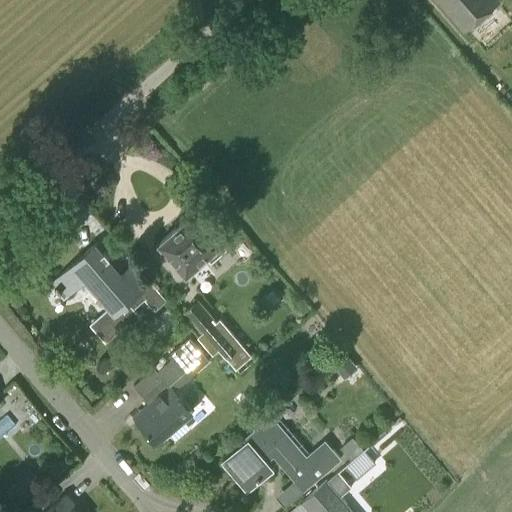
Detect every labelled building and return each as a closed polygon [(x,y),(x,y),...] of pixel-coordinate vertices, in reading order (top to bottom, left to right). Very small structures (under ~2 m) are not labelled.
[(508,15),(498,3),(500,1),(498,0),(435,0),(463,33),(473,24),(484,36),(482,38),(511,72),(511,15),(510,13),(508,15)] [(211,259),(226,246),(222,241),(223,241),(195,209),(158,241),(186,273),(207,255),(211,259)] [(152,308),(164,298),(133,262),(120,273),(95,243),(41,290),(44,294),(55,285),(64,296),(84,278),(109,307),(90,324),(105,342),(127,323),(130,326),(140,316),(133,308),(144,298),(152,308)] [(207,338),(221,326),(198,299),(183,311),(207,338)] [(174,389),(189,377),(208,360),(189,337),(168,355),(171,358),(170,359),(157,370),(154,367),(133,385),(151,405),(135,418),(155,441),(192,410),(180,395),(179,393),(179,394),(174,389)] [(339,372),(352,361),(342,349),(329,360),(339,372)] [(275,386),(269,383),(263,388),(264,395),(270,398),(276,393),(275,386)] [(250,399),(245,398),(238,406),(238,410),(242,414),(247,414),(253,407),(254,402),(250,399)] [(305,456),(266,411),(252,423),(257,428),(249,435),(251,438),(224,461),(247,488),(271,468),(264,460),(273,452),(287,467),(285,469),(303,490),(342,458),(325,439),(305,456)] [(363,449),(352,436),(340,447),(351,459),(363,449)] [(356,478),(376,462),(364,449),(345,466),(356,478)] [(18,506),(44,484),(30,468),(4,490),(18,506)] [(354,511),(327,479),(300,501),(309,511),(354,511)] [(82,511),(66,493),(44,511),(82,511)]
